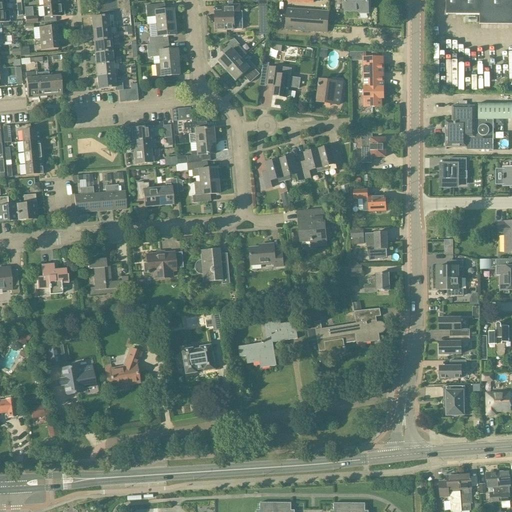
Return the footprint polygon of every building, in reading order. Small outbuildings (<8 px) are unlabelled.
[(122,0),(123,10),(124,16),(130,16),(128,0),(122,0)] [(268,24),(267,0),(259,0),(261,24),(268,24)] [(336,0),(336,1),(345,1),(345,12),(347,12),(347,16),(350,16),(350,18),(368,18),(368,0),(336,0)] [(480,25),(511,24),(511,0),(446,0),(446,14),(480,15),(480,25)] [(62,5),(43,7),(44,18),(61,17),(60,5),(62,5)] [(155,18),(156,25),(174,23),(173,10),(161,11),(160,5),(146,6),(147,19),(155,18)] [(217,30),(243,30),(242,12),(240,12),(240,5),(222,6),(222,12),(216,13),(217,30)] [(288,9),(286,29),(328,32),(329,11),(288,9)] [(0,11),(0,23),(8,22),(8,18),(4,18),(3,11),(0,11)] [(92,18),(93,30),(111,29),(117,28),(117,22),(110,23),(109,16),(92,18)] [(149,38),(150,45),(164,44),(163,37),(176,36),(174,23),(156,25),(157,37),(149,38)] [(40,28),(41,39),(62,37),(61,34),(57,34),(56,26),(40,28)] [(93,30),(94,42),(118,39),(118,34),(111,35),(111,29),(93,30)] [(62,41),(62,37),(41,39),(42,51),(59,49),(58,41),(62,41)] [(94,42),(95,54),(113,52),(112,45),(119,45),(118,39),(94,42)] [(219,62),(228,71),(241,59),(247,54),(240,46),(241,45),(234,39),(224,48),(228,53),(219,62)] [(159,57),(160,65),(178,63),(177,50),(165,51),(164,44),(150,45),(147,45),(148,58),(159,57)] [(364,60),(364,51),(352,51),(352,60),(364,60)] [(95,54),(96,66),(121,63),(120,58),(113,59),(113,52),(95,54)] [(384,57),(364,58),(365,107),(382,107),(382,98),(384,98),(384,57)] [(246,64),(241,59),(228,71),(236,81),(243,74),(251,83),(260,74),(248,62),(246,64)] [(96,66),(97,77),(117,75),(117,71),(114,71),(114,65),(121,64),(121,63),(96,66)] [(178,63),(160,65),(156,65),(157,77),(153,78),(153,84),(168,83),(167,76),(179,75),(178,63)] [(298,78),(280,76),(281,69),(270,67),(267,85),(274,86),(273,96),(288,98),(290,86),(297,87),(300,85),(300,81),(298,78)] [(40,95),(38,74),(38,72),(26,73),(28,96),(39,95),(40,95)] [(49,73),(38,74),(40,95),(39,95),(40,97),(51,96),(50,77),(49,73)] [(118,76),(117,75),(97,77),(99,90),(115,88),(115,91),(119,91),(123,91),(123,90),(123,82),(116,82),(115,76),(118,76)] [(61,76),(50,77),(51,96),(63,95),(61,76)] [(343,84),(321,80),(318,102),(339,105),(343,84)] [(511,103),(479,104),(478,119),(494,119),(511,119),(511,103)] [(467,148),(467,150),(494,150),(494,119),(478,119),(475,119),(475,106),(452,106),(452,120),(445,120),(445,148),(467,148)] [(196,134),(196,143),(214,141),(213,128),(196,130),(195,123),(183,124),(184,131),(189,131),(190,134),(196,134)] [(167,138),(172,138),(171,125),(163,126),(164,138),(167,138)] [(129,129),(131,141),(153,139),(153,134),(150,135),(149,127),(129,129)] [(22,131),(23,142),(40,140),(39,129),(22,131)] [(4,138),(4,143),(12,143),(11,138),(8,138),(8,132),(3,132),(4,138)] [(372,134),(362,134),(362,163),(371,163),(371,157),(385,157),(385,139),(372,139),(372,134)] [(133,142),(134,153),(159,151),(159,150),(152,151),(151,140),(153,140),(153,139),(131,141),(131,142),(133,142)] [(42,140),(40,140),(23,142),(24,153),(43,152),(42,140)] [(216,154),(214,141),(196,143),(197,152),(191,152),(192,156),(186,157),(187,164),(199,163),(198,156),(216,154)] [(338,145),(319,150),(324,169),(328,168),(328,164),(335,162),(337,171),(344,169),(338,145)] [(318,171),(324,169),(319,150),(305,153),(307,161),(301,163),(306,179),(312,178),(309,169),(317,167),(318,171)] [(159,156),(159,151),(134,153),(135,165),(153,164),(152,157),(159,156)] [(44,163),(43,152),(24,153),(25,165),(44,163)] [(293,156),(280,160),(285,179),(290,178),(289,174),(297,172),(299,181),(306,179),(301,163),(295,164),(293,156)] [(173,157),(172,157),(165,158),(165,166),(172,166),(175,165),(176,165),(177,165),(176,157),(173,157)] [(443,186),(443,189),(451,189),(451,187),(457,187),(457,180),(466,180),(466,171),(464,171),(464,158),(450,158),(450,165),(441,164),(441,170),(439,170),(439,177),(441,177),(441,186),(443,186)] [(279,181),(285,179),(280,160),(266,163),(268,171),(262,172),(264,177),(260,178),(263,190),(273,187),(271,179),(278,177),(279,181)] [(511,168),(502,168),(502,181),(510,181),(510,182),(511,182),(511,161),(511,162),(511,168)] [(199,163),(187,164),(188,171),(192,171),(192,177),(194,177),(200,176),(201,183),(218,181),(217,168),(208,168),(205,169),(204,162),(199,163)] [(45,174),(44,163),(25,165),(26,176),(45,174)] [(165,188),(158,188),(159,206),(173,205),(172,193),(178,192),(177,179),(170,180),(170,182),(165,182),(165,188)] [(218,181),(201,183),(196,183),(194,183),(195,196),(193,196),(193,203),(208,202),(207,195),(210,194),(219,194),(218,181)] [(145,208),(159,206),(158,188),(149,189),(148,184),(144,184),(143,182),(137,183),(138,196),(144,196),(145,208)] [(118,185),(112,186),(114,210),(127,209),(125,192),(119,192),(118,185)] [(102,211),(114,210),(112,186),(106,186),(106,193),(100,194),(102,211)] [(94,187),(87,188),(89,212),(102,211),(100,194),(94,194),(94,187)] [(76,213),(89,212),(87,188),(80,188),(81,195),(75,196),(76,213)] [(354,199),(359,198),(360,209),(364,209),(364,211),(370,211),(386,211),(386,196),(369,197),(369,198),(368,198),(367,189),(353,190),(354,199)] [(17,205),(18,221),(38,220),(35,195),(24,196),(25,204),(17,205)] [(0,222),(18,221),(17,205),(9,206),(8,197),(0,198),(0,222)] [(299,212),(299,220),(301,242),(313,241),(314,246),(328,245),(325,210),(299,212)] [(511,253),(511,221),(504,222),(505,222),(498,222),(499,236),(505,235),(505,253),(511,253)] [(364,230),(352,230),(352,238),(364,238),(364,230)] [(366,235),(367,241),(370,262),(387,258),(387,249),(388,249),(387,233),(375,233),(375,234),(366,235)] [(265,247),(251,248),(252,265),(276,263),(276,267),(284,266),(282,251),(275,252),(274,244),(265,245),(265,247)] [(220,249),(201,251),(202,259),(201,259),(200,260),(199,260),(198,260),(197,261),(196,262),(196,263),(195,264),(195,265),(195,266),(194,267),(195,268),(195,269),(195,270),(196,271),(196,272),(197,272),(198,273),(199,273),(200,274),(201,274),(202,274),(203,274),(204,282),(222,281),(222,285),(231,284),(229,271),(222,272),(220,249)] [(176,268),(183,267),(181,252),(147,255),(148,263),(144,263),(145,273),(155,272),(155,278),(173,277),(172,270),(176,270),(176,268)] [(106,259),(88,260),(89,270),(94,269),(95,288),(91,288),(91,295),(119,293),(119,291),(130,290),(129,277),(122,278),(122,281),(112,282),(110,265),(106,265),(106,259)] [(497,267),(500,266),(507,266),(507,259),(479,260),(479,267),(481,267),(481,269),(487,269),(487,267),(496,267),(497,267)] [(437,279),(459,279),(458,268),(463,268),(463,261),(451,261),(451,267),(437,267),(437,279)] [(54,264),(42,265),(43,277),(37,277),(38,290),(50,289),(51,295),(63,294),(62,284),(69,283),(69,275),(67,275),(67,269),(55,270),(54,264)] [(362,265),(338,266),(339,274),(350,274),(350,272),(363,272),(362,265)] [(511,266),(507,266),(500,266),(497,267),(496,267),(496,276),(500,276),(505,276),(505,290),(510,290),(511,290),(511,266)] [(2,270),(0,270),(0,288),(5,288),(5,290),(12,289),(12,293),(20,293),(19,280),(11,280),(10,268),(2,269),(2,270)] [(377,276),(370,277),(370,285),(366,285),(366,293),(378,293),(378,290),(389,290),(389,274),(377,275),(377,276)] [(451,290),(451,296),(464,296),(464,289),(462,289),(462,279),(459,279),(437,279),(437,290),(447,290),(451,290)] [(312,294),(301,296),(303,312),(314,311),(312,294)] [(379,323),(377,323),(377,320),(376,317),(381,316),(380,309),(355,312),(357,323),(322,329),(321,321),(315,322),(316,327),(307,329),(309,341),(318,339),(319,342),(325,341),(327,356),(346,353),(344,341),(356,339),(357,345),(380,341),(379,334),(381,333),(383,333),(384,331),(385,330),(386,328),(385,326),(384,325),(383,323),(381,323),(379,323)] [(219,313),(211,315),(212,319),(206,320),(207,328),(213,327),(214,331),(222,330),(219,313)] [(453,337),(470,336),(470,330),(461,330),(461,319),(440,319),(440,331),(453,331),(453,337)] [(262,343),(239,347),(241,358),(247,357),(248,363),(260,361),(262,368),(277,366),(273,343),(299,338),(296,322),(282,324),(281,320),(264,323),(267,340),(262,341),(262,343)] [(153,323),(143,325),(148,352),(157,350),(153,323)] [(489,332),(489,345),(496,345),(496,352),(497,354),(497,355),(499,356),(500,357),(502,357),(503,356),(504,355),(505,353),(505,352),(505,342),(509,342),(509,326),(502,326),(502,327),(501,327),(501,324),(501,323),(500,323),(499,323),(498,323),(497,323),(496,324),(496,332),(495,332),(495,331),(489,332)] [(470,336),(453,337),(453,343),(440,343),(440,355),(461,354),(461,343),(470,343),(470,336)] [(65,366),(62,346),(46,349),(49,368),(65,366)] [(205,371),(216,369),(215,362),(216,362),(214,353),(213,353),(212,346),(201,347),(202,349),(194,350),(194,349),(183,350),(187,374),(198,373),(198,370),(205,369),(205,371)] [(108,385),(112,384),(113,387),(139,383),(136,367),(141,353),(131,349),(122,373),(112,375),(112,371),(106,372),(108,385)] [(466,372),(466,361),(454,361),(454,367),(440,367),(440,379),(462,379),(462,372),(466,372)] [(64,386),(66,396),(82,393),(82,389),(95,387),(92,367),(78,369),(78,367),(61,370),(63,380),(60,380),(61,386),(64,386)] [(481,382),(494,382),(494,373),(481,373),(481,382)] [(447,415),(451,415),(452,417),(458,417),(459,415),(464,415),(464,407),(465,407),(465,386),(444,387),(444,404),(447,404),(447,415)] [(511,392),(511,393),(487,393),(487,414),(496,414),(496,411),(510,411),(509,403),(511,403),(511,402),(511,392)] [(6,401),(0,401),(0,413),(8,413),(9,418),(17,417),(15,398),(6,399),(6,401)] [(30,408),(32,420),(44,418),(42,405),(30,408)] [(500,487),(501,502),(510,501),(509,486),(511,486),(510,472),(499,473),(500,487)] [(501,511),(501,502),(500,487),(499,473),(487,474),(488,488),(494,487),(494,492),(490,492),(490,502),(494,502),(495,511),(501,511)] [(471,504),(472,504),(470,475),(459,476),(461,511),(471,511),(471,504)] [(447,476),(448,482),(439,482),(440,497),(450,497),(450,511),(456,511),(461,511),(459,476),(447,476)] [(368,511),(369,511),(365,511),(365,503),(334,503),(334,511),(330,511),(294,511),(295,510),(291,510),(291,503),(260,503),(260,510),(256,510),(256,511),(368,511)]
